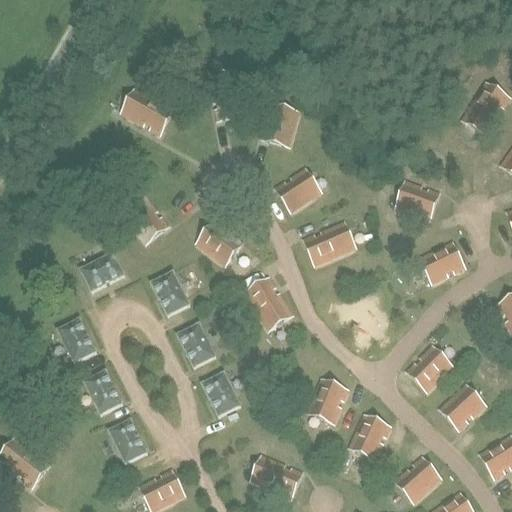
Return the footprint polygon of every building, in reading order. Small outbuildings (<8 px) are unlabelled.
[(218,124),(247,118),(238,75),(209,82),(218,124)] [(489,138),(510,103),(486,88),(464,123),(489,138)] [(160,140),(175,113),(135,91),(120,117),(160,140)] [(291,152),(301,116),(270,108),(261,144),(291,152)] [(511,175),(511,154),(502,168),(511,175)] [(291,216),(321,197),(306,172),(275,191),(291,216)] [(429,223),(439,196),(407,185),(398,213),(429,223)] [(146,246),(167,229),(143,197),(121,214),(146,246)] [(225,268),(242,246),(216,226),(199,248),(225,268)] [(317,268),(355,253),(344,226),(306,241),(317,268)] [(433,286),(464,272),(452,247),(422,261),(433,286)] [(93,294),(123,279),(113,257),(82,272),(93,294)] [(168,318),(189,308),(173,276),(152,286),(168,318)] [(268,332),(293,317),(272,283),(247,298),(268,332)] [(511,336),(511,302),(498,310),(511,336)] [(74,366),(96,355),(80,323),(58,333),(74,366)] [(193,371),(215,361),(199,329),(178,339),(193,371)] [(428,395),(453,370),(432,349),(407,374),(428,395)] [(84,373),(88,382),(111,371),(107,363),(84,373)] [(101,417),(123,407),(107,375),(85,385),(101,417)] [(218,419),(239,409),(223,377),(202,387),(218,419)] [(334,427),(348,394),(321,382),(307,415),(334,427)] [(462,434),(486,410),(465,388),(440,412),(462,434)] [(377,462),(391,431),(364,419),(350,450),(377,462)] [(251,420),(230,429),(233,436),(255,427),(251,420)] [(126,466),(147,455),(132,423),(110,434),(126,466)] [(496,482),(511,472),(511,443),(510,440),(481,457),(496,482)] [(33,493),(51,469),(15,441),(0,459),(0,467),(17,480),(19,478),(24,483),(23,485),(33,493)] [(290,502),(301,476),(264,460),(253,486),(290,502)] [(416,505),(441,483),(421,461),(396,484),(416,505)] [(152,511),(160,511),(184,500),(171,475),(142,490),(152,511)] [(469,511),(459,497),(437,511),(469,511)]
